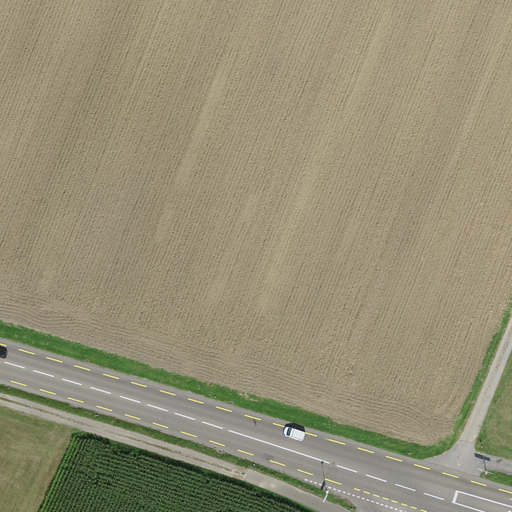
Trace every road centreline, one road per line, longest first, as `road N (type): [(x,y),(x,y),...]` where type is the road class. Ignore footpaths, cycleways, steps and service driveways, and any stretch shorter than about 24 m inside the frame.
road 1 (secondary): [(0,361),(441,494)]
road 2 (track): [(331,511),(245,473),(0,401)]
road 3 (track): [(511,333),(441,494),(451,511)]
